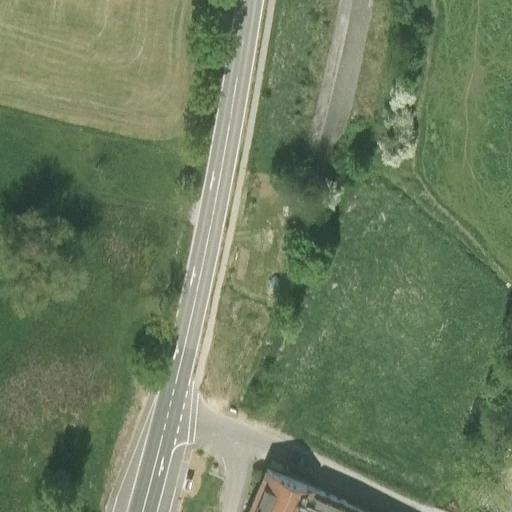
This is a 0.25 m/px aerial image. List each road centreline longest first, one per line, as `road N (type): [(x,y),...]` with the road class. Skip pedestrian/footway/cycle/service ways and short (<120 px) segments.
road 1 (secondary): [(249,0),(170,408)]
road 2 (unclassified): [(170,408),(413,511)]
